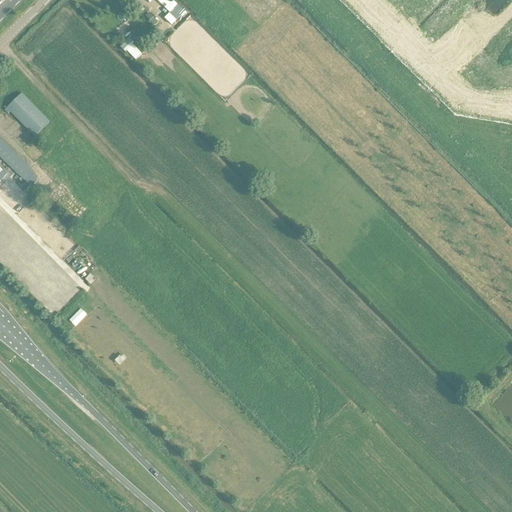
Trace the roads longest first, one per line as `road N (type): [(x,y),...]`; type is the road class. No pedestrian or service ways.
road 1 (secondary): [(192,511),(0,326)]
road 2 (secondary): [(0,367),(158,511)]
road 3 (residential): [(511,112),(462,102),(355,0)]
road 4 (track): [(0,45),(139,185)]
road 5 (track): [(0,201),(87,290)]
